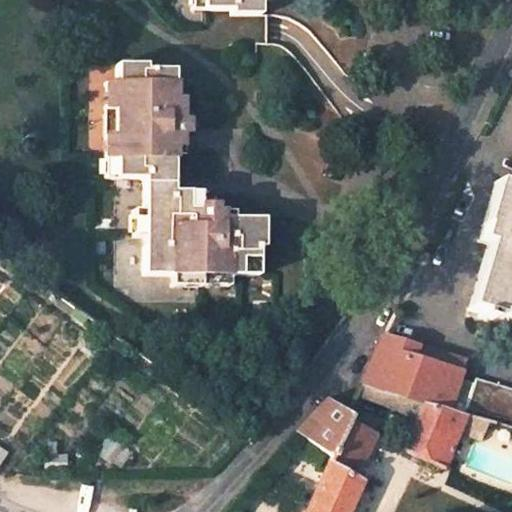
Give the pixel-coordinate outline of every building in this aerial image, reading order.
[(205,0),(191,0),(191,16),(205,17),(205,0)] [(205,0),(205,17),(230,19),(230,24),(258,25),(258,0),(205,0)] [(175,121),(174,109),(174,76),(148,75),(148,69),(117,68),(117,87),(117,184),(143,184),(143,215),(143,243),(150,243),(150,254),(143,254),(143,280),(171,280),(171,292),(226,292),(226,282),(257,282),(257,253),(265,253),(265,228),(235,228),(221,228),(220,219),(215,219),(215,214),(190,214),(191,199),(174,198),(174,162),(175,141),(187,141),(187,134),(187,126),(182,126),(182,122),(175,121)] [(106,86),(108,184),(117,184),(117,87),(106,86)] [(175,121),(182,122),(182,109),(174,109),(175,121)] [(174,162),(188,162),(187,141),(175,141),(174,162)] [(511,183),(504,181),(492,223),(486,221),(483,229),(481,238),(496,243),(476,306),(482,308),(480,313),(491,317),(492,311),(511,316),(511,183)] [(202,199),(191,199),(190,214),(215,214),(215,200),(202,199)] [(134,215),(133,242),(143,243),(143,215),(134,215)] [(221,228),(235,228),(235,219),(220,219),(221,228)] [(411,277),(407,285),(415,289),(419,281),(411,277)] [(398,304),(394,312),(402,316),(406,308),(398,304)] [(358,382),(423,400),(464,412),(467,406),(511,419),(511,387),(474,376),(472,382),(457,378),(463,358),(380,336),(371,356),(358,382)] [(376,432),(350,418),(353,414),(325,398),(309,416),(294,432),(332,456),(303,511),(347,511),(368,470),(360,465),(376,432)] [(403,448),(441,468),(464,412),(423,400),(403,448)]
